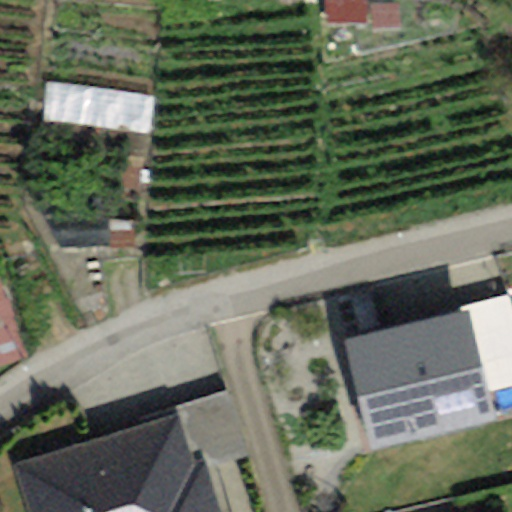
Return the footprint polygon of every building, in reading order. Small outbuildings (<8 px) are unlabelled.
[(0,280),(0,367),(25,359),(0,280)] [(459,307),(460,314),(467,312),(487,394),(511,388),(511,312),(507,296),(459,307)] [(343,342),(370,451),(494,421),(487,394),(467,312),(460,314),(343,342)] [(175,409),(177,417),(190,459),(200,456),(204,469),(249,455),(229,392),(175,409)] [(217,511),(204,469),(200,456),(190,459),(177,417),(15,468),(28,511),(217,511)]
